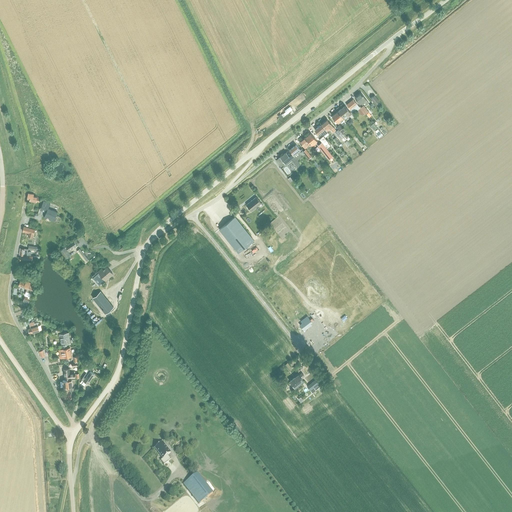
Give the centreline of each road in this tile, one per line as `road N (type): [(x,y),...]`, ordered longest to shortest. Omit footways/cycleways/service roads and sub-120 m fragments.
road 1 (residential): [(76,430),(11,309),(23,217)]
road 2 (residential): [(390,40),(353,90),(224,191)]
road 3 (tertiary): [(263,143),(390,40)]
road 4 (tertiary): [(153,235),(263,143)]
road 5 (tertiary): [(113,381),(143,253)]
road 6 (tertiary): [(0,338),(71,437)]
